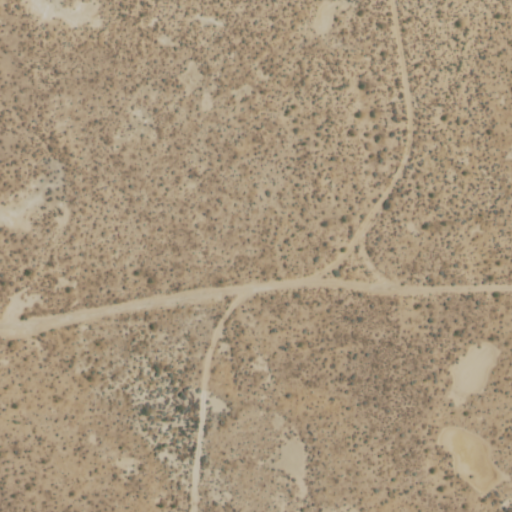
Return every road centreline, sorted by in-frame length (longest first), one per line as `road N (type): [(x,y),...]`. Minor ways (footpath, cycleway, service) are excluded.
road 1 (track): [(344,283),(358,237),(408,152),(392,0)]
road 2 (track): [(279,284),(0,327)]
road 3 (track): [(511,284),(279,284)]
